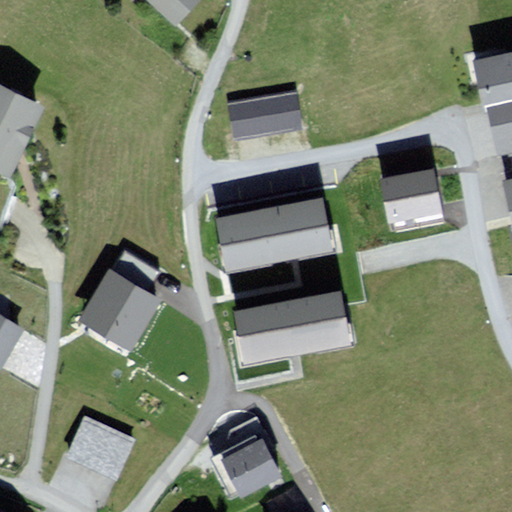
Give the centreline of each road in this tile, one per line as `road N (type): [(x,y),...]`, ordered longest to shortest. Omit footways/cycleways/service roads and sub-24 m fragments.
road 1 (residential): [(189,176),(446,129),(458,141),(485,290),(511,347)]
road 2 (residential): [(189,176),(189,235),(215,381),(137,511)]
road 3 (residential): [(235,0),(200,102),(189,176)]
